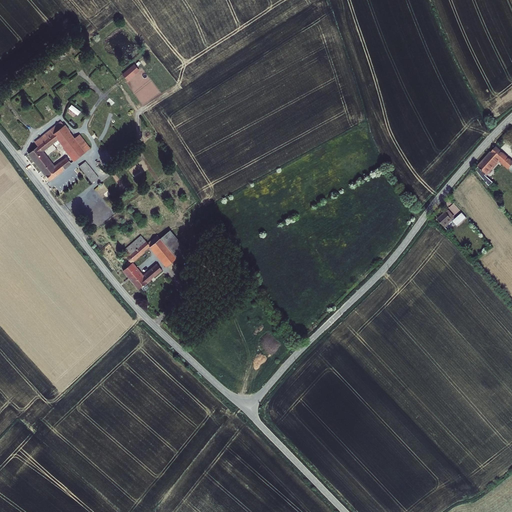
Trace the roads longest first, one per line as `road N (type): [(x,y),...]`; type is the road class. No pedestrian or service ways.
road 1 (unclassified): [(511,119),(389,265),(247,407)]
road 2 (unclassified): [(0,136),(132,305),(247,407)]
road 3 (unclassified): [(247,407),(345,511)]
